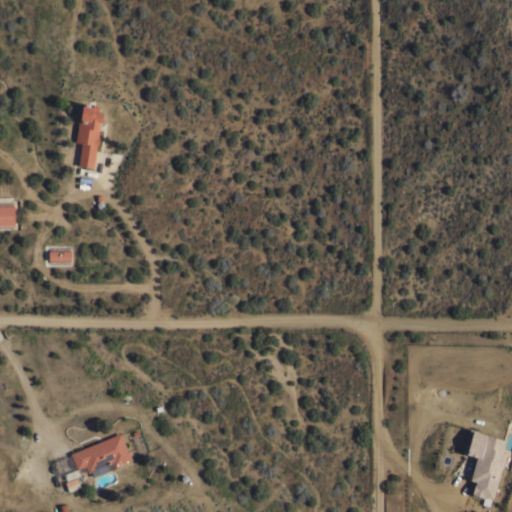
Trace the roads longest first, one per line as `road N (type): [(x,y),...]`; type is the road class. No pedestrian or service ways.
road 1 (residential): [(511,323),(0,319)]
road 2 (residential): [(376,321),(374,0)]
road 3 (residential): [(376,321),(377,511)]
